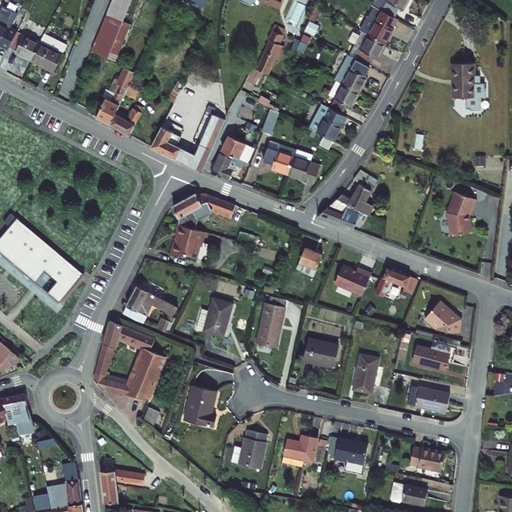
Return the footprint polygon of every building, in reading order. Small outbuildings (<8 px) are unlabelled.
[(114,0),(114,2),(110,14),(125,21),(130,9),(133,0),(114,0)] [(253,0),(260,0),(280,9),(284,0),(239,0),(251,6),(253,0)] [(409,3),(410,0),(390,0),(385,11),(398,18),(402,10),(405,12),(409,3)] [(378,8),(365,33),(372,37),(385,11),(378,8)] [(0,48),(1,49),(2,45),(10,49),(17,34),(10,30),(15,18),(0,10),(0,48)] [(401,20),(398,18),(385,11),(372,37),(389,45),(393,37),(397,29),(401,20)] [(117,60),(121,51),(133,24),(125,21),(110,14),(99,40),(95,50),(117,60)] [(285,31),(275,26),(274,31),(270,40),(271,40),(256,72),(263,76),(267,78),(274,61),(277,63),(280,58),(276,56),(281,45),(279,44),(285,31)] [(372,37),(365,33),(352,58),(360,62),(372,37)] [(40,45),(17,34),(10,49),(16,52),(15,56),(23,60),(31,64),(40,45)] [(63,56),(67,47),(44,36),(40,45),(63,56)] [(385,53),(389,45),(372,37),(360,62),(373,69),(378,60),(381,62),(385,53)] [(63,56),(40,45),(31,64),(42,69),(54,75),(63,56)] [(340,83),(348,87),(360,62),(352,58),(340,83)] [(369,77),(373,69),(360,62),(348,87),(365,95),(369,87),(373,79),(369,77)] [(475,64),(455,64),(456,79),(457,94),(476,93),(475,64)] [(135,73),(125,68),(117,85),(120,86),(112,102),(106,99),(96,119),(104,123),(111,127),(131,83),(135,73)] [(251,69),(244,81),(256,88),(263,76),(256,72),(251,69)] [(141,87),(131,83),(111,127),(121,132),(131,137),(140,113),(133,109),(129,120),(122,115),(130,98),(135,100),(141,87)] [(328,107),(336,111),(348,87),(340,83),(327,107),(328,107)] [(180,90),(173,86),(167,99),(173,103),(174,101),(180,90)] [(361,104),(365,95),(348,87),(336,111),(350,118),(354,110),(357,112),(361,104)] [(180,90),(174,101),(190,108),(196,95),(181,88),(180,90)] [(190,108),(174,101),(173,103),(151,149),(177,161),(203,173),(218,138),(198,129),(192,141),(202,145),(196,156),(177,147),(181,139),(172,135),(180,119),(187,122),(193,109),(190,108)] [(346,128),(350,118),(336,111),(328,107),(316,132),(333,141),(341,145),(345,137),(349,129),(346,128)] [(277,112),(269,108),(268,111),(263,125),(270,128),(277,112)] [(226,121),(206,111),(198,129),(218,138),(222,130),(226,121)] [(243,162),(245,163),(251,149),(244,146),(245,144),(237,140),(228,137),(221,153),(239,160),(243,162)] [(266,146),(275,149),(277,143),(268,140),(266,146)] [(328,149),(337,153),(341,145),(333,141),(328,149)] [(275,149),(266,146),(261,160),(270,163),(269,167),(278,170),(287,173),(295,149),(277,143),(275,149)] [(311,155),(295,149),(287,173),(294,176),(302,179),(303,175),(314,179),(319,164),(308,161),(311,155)] [(221,179),(229,183),(237,165),(241,166),(243,162),(239,160),(221,153),(212,175),(221,179)] [(359,183),(369,189),(375,178),(360,171),(354,180),(359,183)] [(358,211),(363,201),(369,189),(359,183),(354,192),(349,201),(342,198),(338,204),(342,205),(346,206),(347,207),(358,211)] [(478,200),(457,192),(450,210),(452,212),(449,215),(452,232),(455,235),(461,234),(463,235),(464,233),(469,232),(473,232),(471,220),(469,221),(469,217),(470,214),(471,214),(472,214),(473,214),(473,213),(478,200)] [(180,205),(170,212),(175,224),(190,217),(195,227),(199,225),(200,227),(206,224),(203,216),(210,213),(230,218),(233,207),(208,198),(202,198),(194,197),(191,198),(180,205)] [(358,211),(365,214),(370,204),(363,201),(358,211)] [(342,205),(338,204),(312,214),(330,221),(349,228),(358,211),(347,207),(346,206),(342,205)] [(48,251),(7,214),(0,221),(0,257),(1,258),(1,259),(1,260),(2,261),(3,261),(5,262),(13,269),(11,271),(16,276),(18,273),(23,278),(33,267),(45,278),(36,289),(48,299),(72,271),(54,256),(52,258),(46,253),(48,251)] [(177,237),(204,245),(207,235),(179,228),(178,233),(177,237)] [(258,235),(240,230),(237,243),(255,248),(258,235)] [(186,258),(200,262),(204,245),(177,237),(176,239),(178,240),(176,245),(175,245),(172,257),(186,261),(186,258)] [(297,269),(315,275),(323,254),(314,251),(305,247),(297,269)] [(356,268),(343,262),(335,281),(362,293),(372,272),(365,268),(358,265),(356,268)] [(403,270),(388,265),(385,275),(383,275),(378,294),(389,297),(393,282),(406,285),(405,288),(412,290),(418,274),(403,270)] [(164,296),(138,285),(131,300),(124,314),(139,321),(142,313),(145,314),(150,302),(177,313),(181,304),(176,302),(178,296),(166,291),(164,296)] [(440,298),(426,315),(437,326),(437,327),(460,329),(462,316),(454,310),(453,310),(449,307),(450,306),(445,302),(440,298)] [(232,304),(212,299),(205,334),(225,338),(232,304)] [(286,309),(267,305),(258,343),(278,348),(286,309)] [(172,322),(163,318),(159,327),(169,331),(172,322)] [(152,355),(157,345),(113,325),(102,354),(91,382),(105,395),(153,403),(169,363),(152,355)] [(339,344),(311,338),(306,360),(334,366),(339,344)] [(0,368),(5,372),(8,367),(12,363),(15,365),(20,359),(0,342),(0,368)] [(451,350),(419,342),(414,358),(447,366),(449,358),(451,350)] [(381,357),(363,353),(355,389),(373,393),(381,357)] [(453,393),(414,384),(410,403),(449,411),(451,402),(453,393)] [(217,392),(194,387),(187,420),(214,426),(217,415),(212,414),(217,392)] [(14,416),(25,414),(24,408),(28,407),(25,396),(14,398),(3,401),(6,412),(12,416),(14,425),(16,425),(14,416)] [(145,419),(155,423),(160,413),(149,408),(145,419)] [(9,426),(14,425),(12,416),(6,412),(9,426)] [(269,437),(249,433),(242,467),(263,471),(269,437)] [(302,442),(289,439),(285,455),(315,461),(320,439),(304,435),(302,442)] [(17,438),(22,457),(29,456),(25,436),(17,438)] [(370,444),(341,438),(337,459),(350,461),(348,468),(365,472),(370,444)] [(446,452),(422,446),(421,449),(413,447),(410,461),(418,463),(418,465),(442,470),(444,461),(446,452)] [(102,490),(104,506),(119,504),(116,483),(141,492),(144,482),(116,471),(99,473),(102,490)] [(430,488),(395,481),(392,497),(394,500),(404,502),(405,499),(427,504),(429,496),(430,488)] [(144,482),(141,492),(156,492),(157,483),(144,482)] [(66,485),(67,499),(80,497),(78,484),(66,485)] [(511,511),(511,492),(501,492),(499,508),(498,511),(511,511)] [(80,503),(80,497),(67,499),(67,501),(50,503),(51,511),(67,511),(69,511),(81,510),(80,503)]
